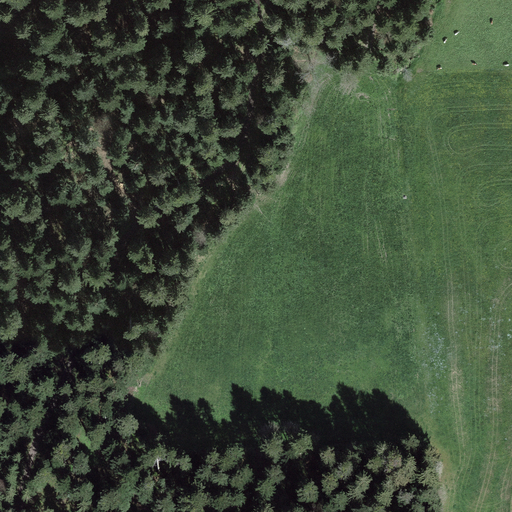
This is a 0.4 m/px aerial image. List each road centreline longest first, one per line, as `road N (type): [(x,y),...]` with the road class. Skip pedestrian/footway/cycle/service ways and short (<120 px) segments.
road 1 (track): [(20,511),(35,451),(123,252),(151,218),(215,173),(248,128),(261,89),(254,0)]
road 2 (track): [(384,0),(361,46),(260,69)]
